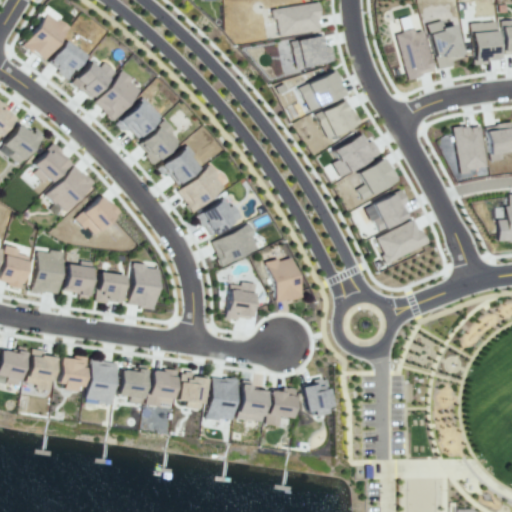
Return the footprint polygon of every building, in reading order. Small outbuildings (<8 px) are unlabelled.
[(267,9),(268,19),(272,18),(275,36),(317,30),(313,2),(267,9)] [(39,16),(36,14),(43,5),(59,16),(56,20),(65,26),(39,61),(29,53),(28,54),(17,46),(39,16)] [(497,19),(511,17),(511,54),(499,55),(497,19)] [(421,23),(439,19),(441,26),(449,24),(458,57),(447,60),(449,67),(433,71),(421,23)] [(466,22),(491,21),(494,59),(483,59),(483,64),(469,65),(466,22)] [(390,34),(409,28),(411,32),(419,30),(432,72),(404,80),(390,34)] [(318,32),(321,47),(325,46),(328,63),(290,71),(283,40),(318,32)] [(60,39),(82,55),(63,79),(53,72),(55,70),(43,61),(60,39)] [(100,62),(111,72),(86,99),(77,90),(75,91),(66,82),(86,61),(94,68),(100,62)] [(331,69),(338,82),(335,84),(339,94),(304,111),(293,88),(331,69)] [(118,71),(127,79),(126,81),(136,90),(108,122),(97,112),(99,110),(90,102),(118,71)] [(341,97),(354,121),(322,138),(310,114),(341,97)] [(138,99),(155,116),(132,138),(123,128),(118,130),(112,123),(138,99)] [(0,101),(4,105),(1,109),(11,116),(6,124),(0,132),(0,101)] [(160,119),(170,130),(167,133),(174,140),(148,165),(139,155),(142,152),(133,143),(160,119)] [(479,125),(507,120),(511,151),(499,153),(500,160),(485,163),(479,125)] [(0,141),(0,139),(9,128),(14,122),(24,130),(26,127),(29,130),(32,127),(40,133),(34,139),(16,163),(6,155),(10,150),(0,141)] [(448,127),(462,125),(464,128),(475,126),(481,166),(464,169),(465,172),(455,173),(448,127)] [(358,131),(363,141),(366,140),(374,154),(335,177),(326,162),(332,159),(326,149),(358,131)] [(29,162),(41,149),(49,141),(61,153),(59,155),(65,162),(47,181),(43,177),(40,180),(30,171),(34,167),(29,162)] [(183,145),(190,154),(185,157),(193,167),(172,184),(165,175),(163,176),(160,171),(158,173),(154,168),(183,145)] [(377,158),(383,168),(386,166),(394,179),(357,201),(349,188),(357,183),(351,173),(377,158)] [(205,163),(214,174),(212,177),(219,187),(187,212),(171,190),(205,163)] [(41,193),(71,164),(89,182),(88,183),(60,210),(51,201),(50,202),(41,193)] [(396,189),(403,203),(399,205),(405,216),(374,232),(367,220),(374,216),(367,204),(396,189)] [(503,194),(511,193),(511,239),(492,240),(492,219),(499,219),(499,205),(504,205),(503,194)] [(71,217),(90,200),(97,194),(105,203),(107,201),(116,211),(111,215),(90,233),(83,225),(80,227),(71,217)] [(226,206),(229,204),(238,217),(207,237),(200,226),(197,226),(190,216),(220,197),(226,206)] [(410,216),(424,242),(380,265),(376,256),(381,254),(371,237),(410,216)] [(243,220),(251,234),(247,236),(253,248),(215,267),(209,255),(212,253),(205,240),(243,220)] [(0,279),(0,252),(2,244),(17,248),(16,252),(26,255),(19,282),(17,288),(4,284),(5,281),(0,279)] [(28,289),(28,286),(34,249),(46,251),(46,248),(61,251),(56,282),(55,292),(41,290),(41,291),(28,289)] [(261,260),(272,301),(298,294),(287,256),(277,259),(276,256),(261,260)] [(123,301),(124,294),(129,261),(144,263),(144,266),(155,268),(150,302),(149,307),(135,305),(135,303),(123,301)] [(60,288),(63,263),(89,266),(86,293),(85,299),(75,298),(76,290),(60,288)] [(90,299),(92,287),(95,270),(123,274),(118,301),(104,299),(104,302),(90,299)] [(225,284),(236,285),(237,281),(250,283),(245,319),(233,317),(232,320),(220,318),(225,284)] [(0,350),(10,352),(11,346),(22,348),(14,386),(1,384),(2,377),(0,376),(0,350)] [(27,348),(39,350),(39,354),(51,356),(45,392),(31,390),(32,383),(21,382),(27,348)] [(58,356),(70,358),(71,355),(82,357),(77,387),(72,386),(71,391),(58,389),(59,382),(54,382),(58,356)] [(86,356),(112,360),(106,405),(92,404),(93,399),(80,398),(86,356)] [(117,368),(132,371),(132,365),(141,367),(136,404),(124,402),(125,396),(113,395),(117,368)] [(146,368),(158,370),(159,368),(172,370),(166,404),(155,402),(154,407),(141,405),(146,368)] [(181,372),(180,374),(175,373),(171,401),(179,402),(178,407),(191,408),(193,405),(199,404),(203,378),(187,376),(188,373),(181,372)] [(206,376),(231,380),(225,419),(214,417),(213,421),(199,419),(206,376)] [(297,385),(310,383),(310,379),(318,377),(321,380),(327,405),(319,407),(320,412),(310,414),(309,408),(302,410),(297,385)] [(236,378),(246,380),(245,387),(261,389),(256,422),(231,418),(236,378)] [(266,389),(278,391),(279,386),(291,388),(286,418),(276,417),(274,426),(260,424),(266,389)]
